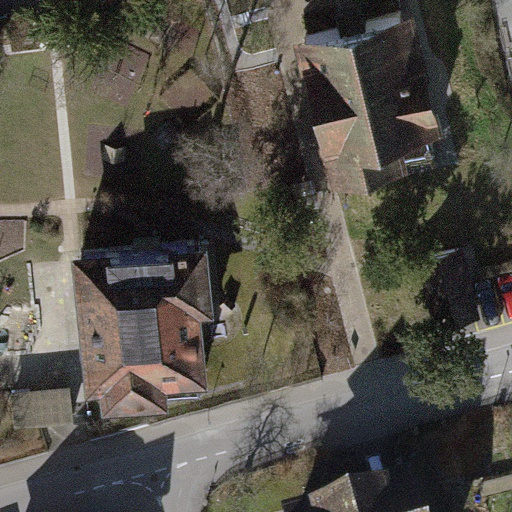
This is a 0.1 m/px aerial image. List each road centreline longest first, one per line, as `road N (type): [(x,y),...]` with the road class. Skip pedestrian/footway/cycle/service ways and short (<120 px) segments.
road 1 (residential): [(511,373),(153,472)]
road 2 (residential): [(153,472),(13,511)]
